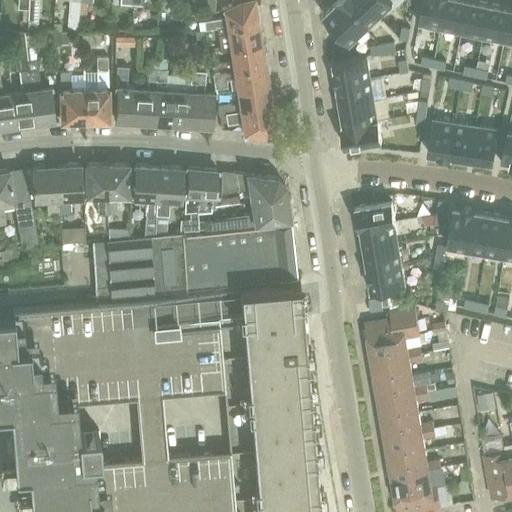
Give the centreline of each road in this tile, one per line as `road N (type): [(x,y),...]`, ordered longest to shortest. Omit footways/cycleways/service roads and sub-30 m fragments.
road 1 (residential): [(365,511),(313,162)]
road 2 (residential): [(313,162),(120,140),(0,149)]
road 3 (residential): [(313,162),(511,192)]
road 4 (residential): [(313,162),(287,0)]
